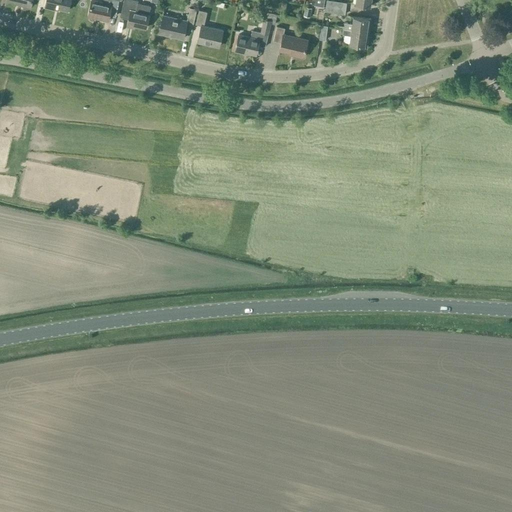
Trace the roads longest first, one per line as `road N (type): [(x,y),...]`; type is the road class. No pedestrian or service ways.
road 1 (secondary): [(0,339),(269,307),(511,310)]
road 2 (tertiary): [(0,57),(257,106),(376,93),(485,57)]
road 3 (residential): [(0,21),(234,75),(288,79),(328,76),(381,53),(393,0)]
